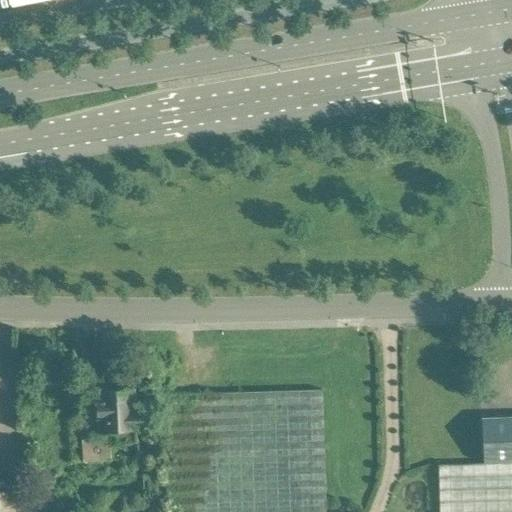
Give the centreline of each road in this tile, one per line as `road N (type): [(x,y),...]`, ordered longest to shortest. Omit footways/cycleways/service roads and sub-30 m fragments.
road 1 (unclassified): [(501,302),(0,308)]
road 2 (secondary): [(0,145),(477,65)]
road 3 (secondary): [(473,17),(0,96)]
road 4 (unclassified): [(477,65),(499,203),(501,302)]
